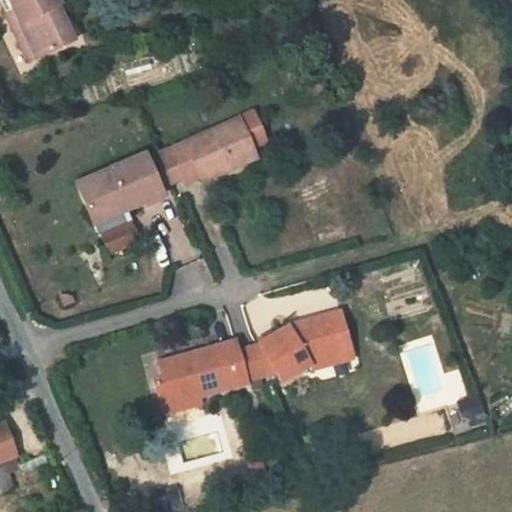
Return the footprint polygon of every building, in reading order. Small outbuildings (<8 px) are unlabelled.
[(0,0),(0,1),(29,62),(37,58),(9,0),(0,0)] [(60,5),(57,0),(9,0),(37,58),(74,41),(57,6),(60,5)] [(239,119),(170,149),(182,178),(185,183),(200,177),(202,181),(235,167),(234,164),(255,155),(239,119)] [(170,149),(147,159),(159,188),(182,178),(170,149)] [(147,159),(145,154),(76,184),(97,234),(131,219),(127,209),(162,195),(159,188),(147,159)] [(305,327),(290,331),(287,327),(258,343),(259,345),(276,372),(281,382),(310,365),(308,362),(343,353),(338,338),(345,336),(339,312),(303,322),(305,327)] [(303,322),(287,327),(290,331),(305,327),(303,322)] [(352,358),(345,336),(338,338),(343,353),(344,360),(352,358)] [(237,351),(234,341),(157,363),(162,380),(153,383),(161,408),(198,397),(246,383),(245,380),(237,351)] [(237,351),(245,380),(276,372),(259,345),(237,351)] [(344,360),(343,353),(308,362),(310,365),(312,369),(344,360)] [(198,397),(161,408),(163,415),(200,404),(198,397)] [(486,416),(479,398),(461,404),(468,423),(486,416)] [(7,423),(0,425),(0,463),(3,463),(20,456),(7,423)] [(3,463),(0,463),(0,493),(13,488),(3,463)]
